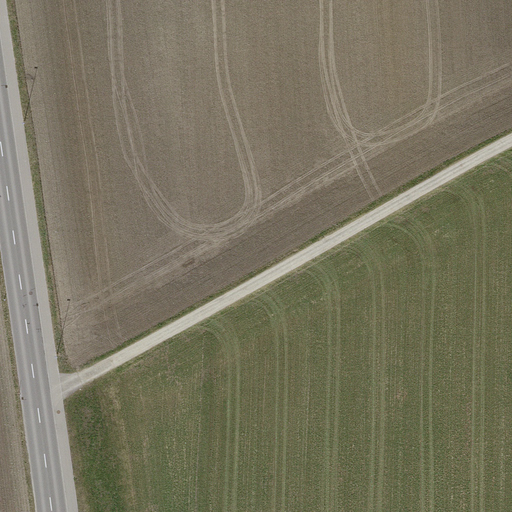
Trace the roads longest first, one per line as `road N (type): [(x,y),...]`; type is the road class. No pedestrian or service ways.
road 1 (track): [(511,142),(84,379),(38,393)]
road 2 (secondary): [(0,122),(53,511)]
